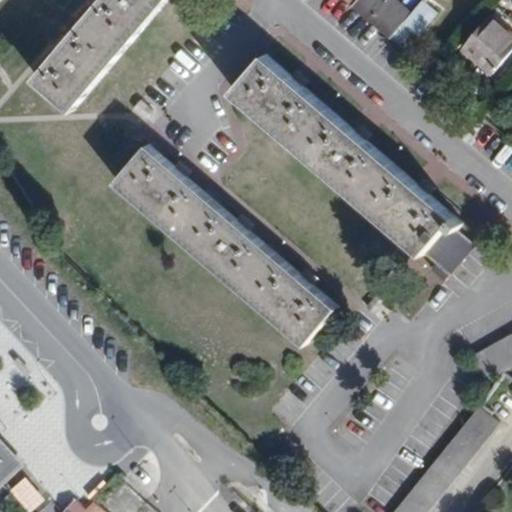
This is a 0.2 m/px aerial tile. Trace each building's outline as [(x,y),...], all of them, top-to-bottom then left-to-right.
[(105,0),(38,78),(77,110),(170,0),(105,0)] [(358,0),(354,5),(393,37),(412,15),(394,0),(388,0),(385,5),(379,0),(358,0)] [(415,30),(421,36),(440,13),(425,0),(412,15),(393,37),(402,45),(415,30)] [(465,49),(494,73),(511,50),(511,31),(493,15),(465,49)] [(460,229),(466,221),(269,53),(237,91),(453,275),(479,245),(460,229)] [(511,139),(511,137),(511,122),(502,114),(493,124),(511,139)] [(309,343),(341,305),(151,144),(119,182),(309,343)] [(484,364),(511,347),(511,333),(478,353),(484,364)] [(491,378),(511,366),(511,347),(484,364),(491,378)] [(429,511),(502,423),(481,406),(394,511),(429,511)] [(0,491),(7,485),(29,465),(0,434),(0,491)] [(30,511),(45,498),(25,475),(9,489),(30,511)] [(106,511),(96,503),(90,510),(85,506),(78,500),(68,511),(106,511)]
